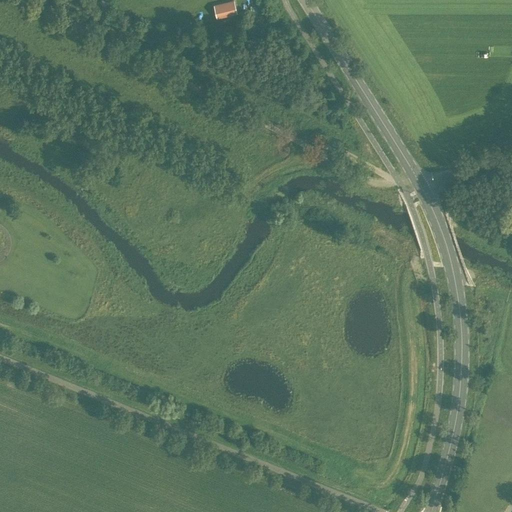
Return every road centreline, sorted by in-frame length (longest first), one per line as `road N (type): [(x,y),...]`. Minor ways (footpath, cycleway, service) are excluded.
road 1 (unclassified): [(382,511),(0,355)]
road 2 (secondary): [(430,511),(455,426),(463,348),(446,250),(420,188)]
road 3 (secondary): [(420,188),(307,0)]
road 4 (track): [(399,182),(377,184),(306,158),(279,164),(248,187)]
